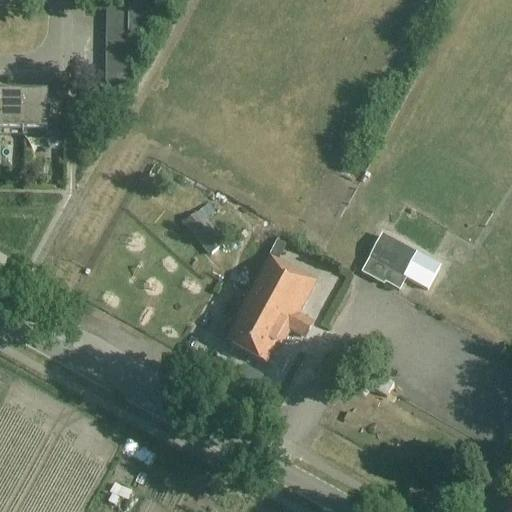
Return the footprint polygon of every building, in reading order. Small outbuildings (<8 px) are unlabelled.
[(128,0),(128,9),(129,9),(128,35),(146,36),(146,20),(149,20),(149,13),(147,13),(146,0),(128,0)] [(128,9),(106,9),(106,20),(128,20),(128,9)] [(106,20),(106,31),(128,31),(128,20),(106,20)] [(128,31),(106,31),(105,42),(128,42),(128,31)] [(105,42),(105,53),(128,54),(128,42),(105,42)] [(105,53),(105,64),(127,65),(128,54),(105,53)] [(105,64),(105,75),(127,76),(127,65),(105,64)] [(105,75),(104,86),(127,87),(127,76),(105,75)] [(0,136),(22,137),(23,99),(0,98),(0,136)] [(22,137),(47,138),(48,100),(23,99),(22,137)] [(225,245),(200,213),(184,226),(209,258),(225,245)] [(382,238),(362,274),(384,286),(385,284),(398,292),(404,280),(426,293),(439,270),(382,238)] [(309,324),(298,318),(317,285),(270,259),(236,319),(240,321),(227,346),(266,367),(278,346),(281,348),(290,334),(300,340),(309,324)] [(511,511),(511,501),(509,500),(503,511),(511,511)]
